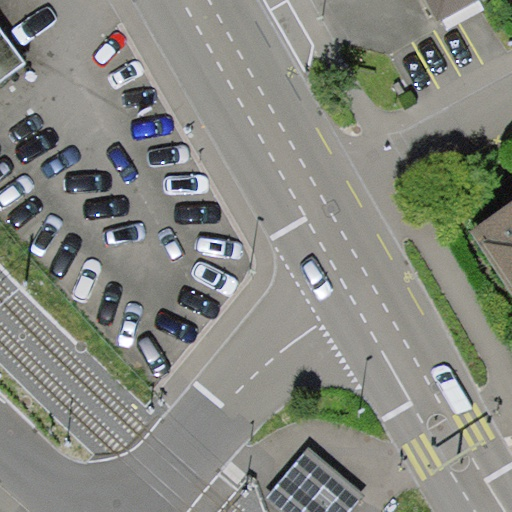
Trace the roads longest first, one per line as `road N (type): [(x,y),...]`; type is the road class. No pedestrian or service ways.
road 1 (residential): [(135,511),(353,266)]
road 2 (primary): [(353,266),(506,511)]
road 3 (primary): [(198,0),(320,213)]
road 4 (residential): [(511,111),(320,213)]
